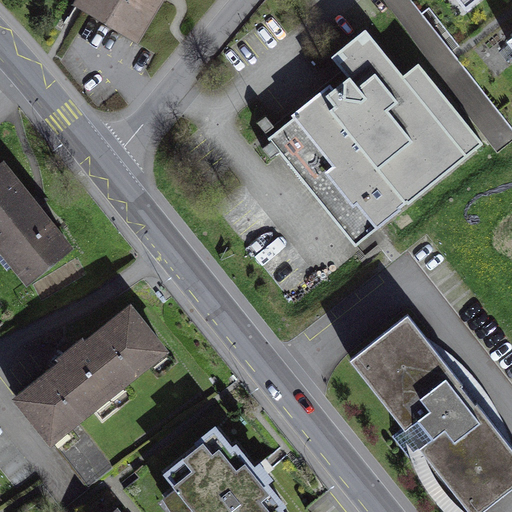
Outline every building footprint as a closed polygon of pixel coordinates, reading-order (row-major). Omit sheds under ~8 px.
[(78,0),(72,11),(138,49),(166,0),(78,0)] [(452,0),(465,16),(486,0),(452,0)] [(402,81),(366,33),(332,61),(344,78),(292,119),(293,121),(268,142),(356,251),(485,148),(420,67),(402,81)] [(4,165),(0,168),(0,259),(26,292),(75,251),(4,165)] [(130,307),(12,406),(50,453),(55,449),(88,490),(114,469),(82,427),(170,356),(130,307)] [(486,511),(511,493),(511,451),(408,321),(351,367),(405,437),(418,427),(433,445),(422,455),(466,511),(486,511)] [(199,449),(164,479),(173,492),(167,498),(167,501),(163,504),(168,511),(286,511),(287,511),(269,488),(273,484),(259,468),(255,472),(235,448),(232,451),(216,431),(196,446),(199,449)]
